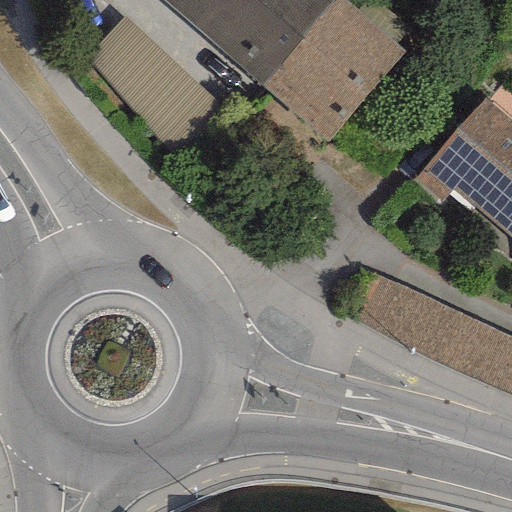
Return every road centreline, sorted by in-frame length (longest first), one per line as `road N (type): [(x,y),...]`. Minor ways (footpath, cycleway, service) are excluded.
road 1 (secondary): [(214,382),(511,460)]
road 2 (secondary): [(62,263),(14,312),(4,346),(19,414),(72,458)]
road 3 (secondary): [(214,382),(216,348),(188,286),(129,254),(62,263)]
road 4 (secondary): [(72,458),(108,465),(176,442),(214,382)]
road 5 (secondary): [(0,155),(62,263)]
